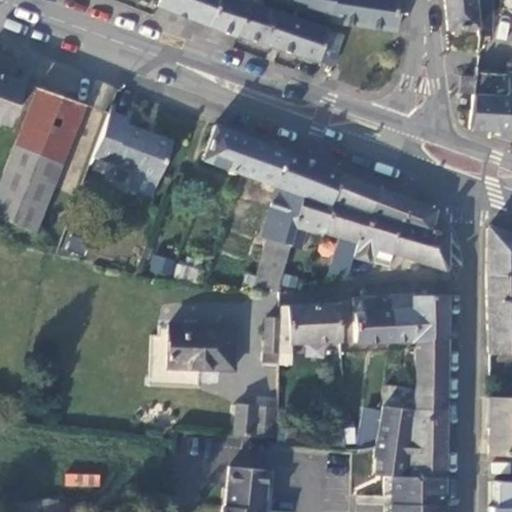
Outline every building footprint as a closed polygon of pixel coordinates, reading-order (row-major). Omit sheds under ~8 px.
[(160,0),(158,7),(236,37),(237,34),(248,5),(236,0),(160,0)] [(310,0),(275,0),(275,2),(309,13),(310,0)] [(310,0),(309,13),(334,21),(399,31),(402,0),(310,0)] [(490,20),(489,0),(445,0),(448,28),(477,26),(477,34),(488,33),(490,20)] [(237,34),(333,67),(344,36),(248,5),(237,34)] [(506,71),(474,69),(474,75),(472,92),(504,94),(506,71)] [(23,80),(0,71),(0,119),(7,122),(23,80)] [(504,94),(472,92),(468,127),(511,129),(511,71),(506,71),(504,94)] [(459,91),(472,92),(474,75),(460,73),(459,91)] [(38,85),(0,178),(0,215),(33,228),(84,101),(38,85)] [(134,119),(113,110),(96,152),(134,167),(162,178),(176,141),(133,124),(134,119)] [(202,160),(239,173),(251,139),(214,126),(202,160)] [(242,175),(275,186),(288,153),(251,139),(239,173),(242,175)] [(275,261),(282,262),(289,238),(302,196),(324,203),(337,173),(288,153),(275,186),(277,187),(259,236),(269,240),(263,256),(275,261)] [(162,178),(134,167),(128,185),(155,196),(162,178)] [(328,269),(346,274),(351,257),(354,243),(356,244),(378,189),(337,173),(324,203),(302,196),(289,238),(299,241),(304,229),(317,234),(319,231),(338,238),(328,269)] [(390,254),(441,271),(447,268),(446,234),(430,231),(435,213),(378,189),(356,244),(354,243),(351,257),(385,267),(390,254)] [(171,263),(155,258),(151,271),(167,275),(171,263)] [(275,261),(269,277),(277,280),(282,262),(275,261)] [(269,277),(267,281),(265,290),(274,291),(277,280),(269,277)] [(258,278),(254,289),(265,290),(267,281),(258,278)] [(448,336),(449,282),(415,283),(415,294),(392,295),(392,310),(395,310),(396,339),(418,338),(448,336)] [(415,283),(380,284),(380,295),(392,295),(415,294),(415,283)] [(365,284),(365,296),(380,295),(380,284),(365,284)] [(356,340),(396,339),(395,310),(392,310),(392,295),(380,295),(365,296),(354,296),(356,340)] [(287,306),(281,306),(281,318),(279,349),(290,349),(290,339),(340,338),(339,303),(287,304),(287,306)] [(265,349),(279,349),(281,318),(266,319),(265,349)] [(234,327),(168,325),(167,367),(231,369),(234,327)] [(445,407),(448,336),(418,338),(418,377),(412,407),(431,410),(434,407),(445,407)] [(511,457),(511,396),(489,396),(487,456),(511,457)] [(390,499),(390,511),(444,511),(445,501),(444,472),(445,407),(434,407),(431,410),(412,407),(381,404),(374,444),(373,469),(384,469),(384,498),(390,499)] [(271,408),(235,407),(234,436),(269,438),(271,408)] [(310,433),(309,447),(344,450),(342,425),(330,424),(329,433),(310,433)] [(310,433),(277,430),(277,443),(309,447),(310,433)] [(255,511),(255,510),(259,510),(263,472),(225,468),(223,490),(227,490),(225,507),(220,507),(219,511),(255,511)] [(264,511),(268,472),(263,472),(259,510),(255,510),(255,511),(264,511)] [(511,511),(511,484),(488,481),(488,511),(487,511),(511,511)] [(218,507),(220,507),(225,507),(227,490),(223,490),(220,489),(218,507)]
